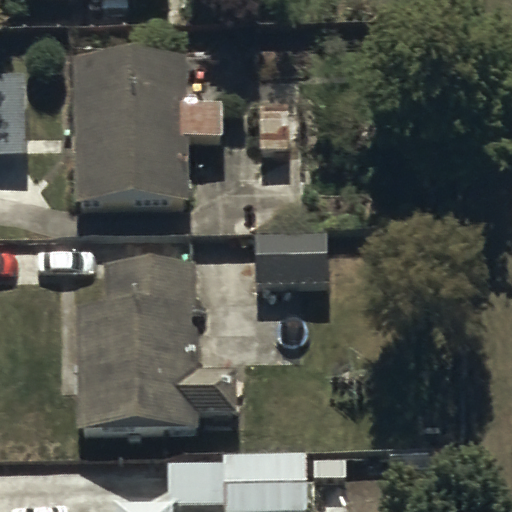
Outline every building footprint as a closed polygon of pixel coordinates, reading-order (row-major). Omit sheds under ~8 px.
[(168,0),(0,0),(0,18),(169,12),(168,0)] [(187,70),(76,71),(78,222),(193,221),(192,152),(225,152),(225,118),(188,119),(187,70)] [(371,156),(302,157),(303,239),(372,238),(371,156)] [(332,243),(260,243),(259,297),(332,298),(332,243)] [(104,323),(81,322),(76,447),(199,451),(200,431),(239,432),(241,387),(201,385),(204,284),(105,281),(104,323)] [(311,511),(311,467),(221,468),(221,477),(168,478),(168,511),(311,511)]
